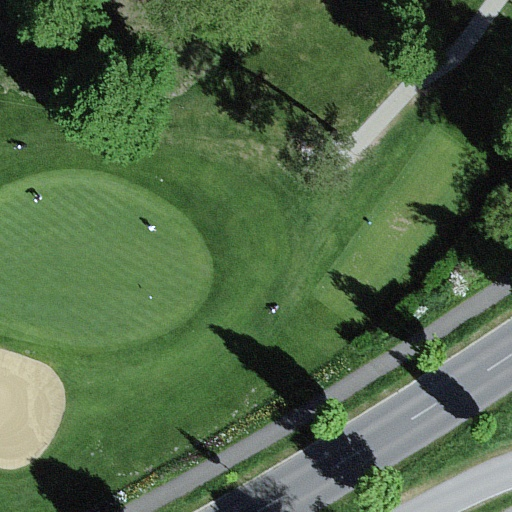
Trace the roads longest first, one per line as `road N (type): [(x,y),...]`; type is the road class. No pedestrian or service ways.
road 1 (track): [(6,511),(220,382),(269,332),(497,0)]
road 2 (secondary): [(511,353),(251,511)]
